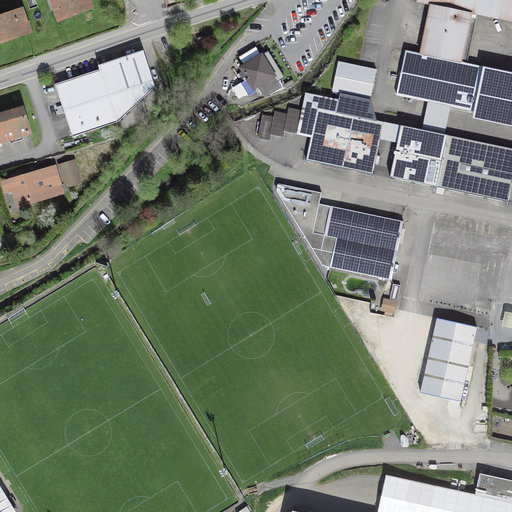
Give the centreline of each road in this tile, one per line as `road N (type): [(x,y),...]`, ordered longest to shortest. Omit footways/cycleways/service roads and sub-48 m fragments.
road 1 (residential): [(288,0),(75,236),(0,288)]
road 2 (residential): [(511,457),(471,447),(351,450),(299,471),(260,511)]
road 3 (residential): [(280,170),(511,220)]
road 4 (tertiary): [(0,81),(161,29)]
road 5 (unknown): [(288,481),(447,511)]
